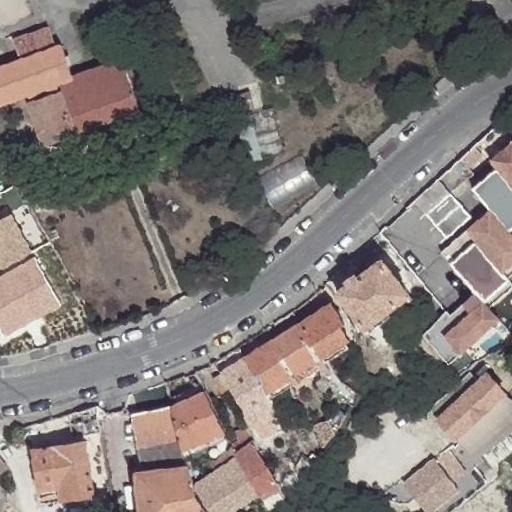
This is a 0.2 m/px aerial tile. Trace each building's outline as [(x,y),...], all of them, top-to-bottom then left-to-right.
[(12,37),(19,57),(55,45),(47,25),(12,37)] [(113,59),(119,74),(171,54),(166,39),(113,59)] [(0,102),(20,95),(23,101),(73,82),(71,74),(60,43),(55,45),(19,57),(0,64),(0,102)] [(131,110),(119,74),(113,59),(71,74),(73,82),(23,101),(37,142),(131,110)] [(231,90),(236,107),(256,102),(251,85),(231,90)] [(237,112),(250,157),(264,154),(252,107),(237,112)] [(511,137),(492,154),(496,159),(511,179),(511,137)] [(511,179),(496,159),(471,179),(489,201),(511,230),(511,229),(511,179)] [(470,212),(439,172),(411,194),(442,233),(470,212)] [(511,230),(489,201),(465,220),(466,222),(507,273),(511,269),(511,230)] [(0,220),(0,267),(4,274),(34,257),(11,215),(0,220)] [(511,280),(507,273),(466,222),(441,243),(476,287),(486,301),(511,280)] [(4,274),(0,276),(0,329),(4,336),(60,305),(34,257),(4,274)] [(376,317),(408,292),(380,258),(336,291),(363,327),(376,317)] [(419,334),(447,363),(498,315),(486,301),(476,287),(445,311),(443,309),(419,334)] [(411,297),(408,292),(376,317),(379,321),(411,297)] [(330,300),(295,323),(309,344),(329,331),(340,323),(343,321),(330,300)] [(309,344),(295,323),(268,340),(290,374),(314,358),(317,357),(309,344)] [(349,337),(340,323),(329,331),(337,346),(349,337)] [(329,331),(309,344),(317,357),(318,358),(337,346),(329,331)] [(290,374),(268,340),(244,356),(263,392),(289,375),(290,374)] [(263,392),(244,356),(220,371),(230,388),(241,406),(263,392)] [(361,362),(353,358),(342,379),(360,394),(362,390),(366,378),(359,375),(361,362)] [(230,388),(220,371),(212,360),(199,367),(196,368),(206,388),(210,399),(230,388)] [(206,388),(196,368),(167,380),(172,403),(206,388)] [(478,379),(437,417),(473,457),(511,423),(511,397),(487,371),(478,379)] [(431,410),(437,417),(478,379),(472,372),(431,410)] [(182,448),(224,429),(225,429),(210,399),(206,388),(172,403),(179,436),(182,448)] [(277,424),(263,392),(241,406),(251,435),(277,424)] [(101,429),(96,403),(79,408),(82,432),(101,429)] [(137,446),(179,436),(172,403),(132,411),(137,446)] [(322,445),(332,431),(328,420),(314,425),(322,445)] [(141,470),(188,465),(182,448),(179,436),(137,446),(141,470)] [(92,494),(83,439),(30,448),(39,502),(92,494)] [(258,452),(253,440),(236,451),(236,453),(242,464),(258,452)] [(444,447),(432,456),(452,481),(464,471),(444,447)] [(260,493),(277,482),(259,452),(258,452),(242,464),(260,493)] [(198,495),(242,464),(236,453),(192,478),(198,495)] [(303,484),(314,459),(300,456),(298,471),(299,474),(303,484)] [(456,486),(432,456),(402,481),(426,511),(456,486)] [(208,511),(228,511),(260,493),(242,464),(198,495),(208,511)] [(208,511),(198,495),(192,478),(188,465),(141,470),(135,471),(139,511),(208,511)] [(295,498),(303,484),(299,474),(290,477),(290,493),(295,498)]
